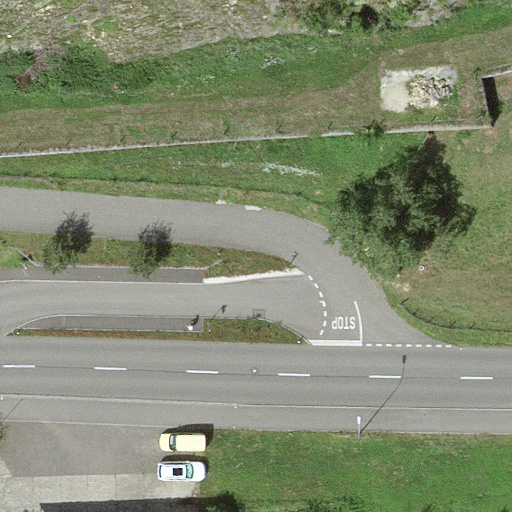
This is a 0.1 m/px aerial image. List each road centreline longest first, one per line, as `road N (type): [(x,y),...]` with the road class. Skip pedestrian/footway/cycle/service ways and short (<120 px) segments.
road 1 (residential): [(0,210),(190,219),(303,241),(330,260),(358,303),(370,376)]
road 2 (tertiary): [(0,365),(370,376)]
road 3 (tertiary): [(370,376),(511,378)]
